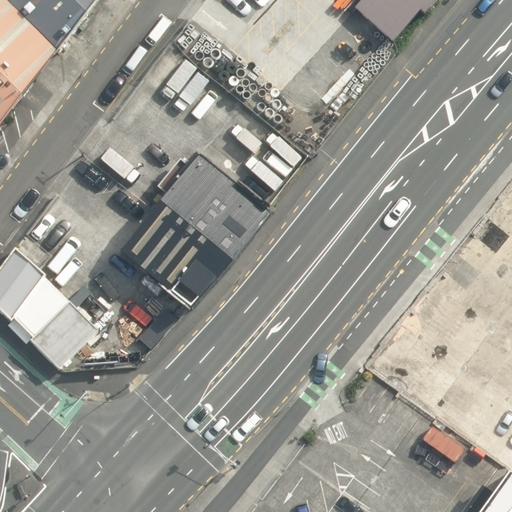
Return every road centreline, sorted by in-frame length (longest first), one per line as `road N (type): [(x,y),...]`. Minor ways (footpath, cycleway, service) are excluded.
road 1 (primary): [(511,39),(267,335),(122,493)]
road 2 (residential): [(163,0),(0,214)]
road 3 (secondary): [(0,387),(122,493)]
